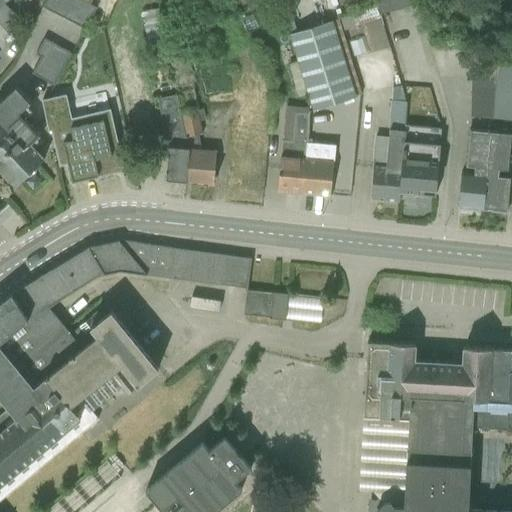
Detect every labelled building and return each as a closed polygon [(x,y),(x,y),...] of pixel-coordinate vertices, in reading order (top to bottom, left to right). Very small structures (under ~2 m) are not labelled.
[(41,84),(78,4),(69,0),(31,0),(18,29),(32,35),(15,72),(41,84)] [(392,0),(362,0),(366,14),(395,8),(392,0)] [(297,107),(342,95),(325,29),(362,19),(359,6),(274,29),(284,64),(275,67),(283,97),(294,95),(297,107)] [(408,37),(374,44),(382,86),(416,79),(408,37)] [(183,66),(184,93),(208,92),(207,65),(183,66)] [(50,93),(30,95),(33,122),(53,120),(50,93)] [(166,109),(173,133),(186,130),(179,105),(166,109)] [(70,183),(120,172),(111,131),(61,141),(70,183)] [(395,202),(403,133),(385,131),(380,167),(368,166),(364,198),(395,202)] [(481,208),(489,134),(467,132),(463,167),(469,168),(468,176),(457,175),(454,205),(481,208)] [(395,202),(424,205),(428,169),(411,167),(415,134),(403,133),(395,202)] [(481,208),(505,210),(508,180),(494,178),(495,172),(508,173),(511,140),(511,136),(489,134),(481,208)] [(0,177),(10,188),(39,159),(21,140),(0,159),(0,177)] [(297,195),(302,146),(278,143),(272,192),(297,195)] [(297,195),(327,198),(332,149),(302,146),(297,195)] [(183,182),(186,149),(162,147),(159,180),(183,182)] [(183,182),(211,185),(214,152),(186,149),(183,182)] [(0,399),(8,409),(0,415),(0,503),(1,503),(82,433),(92,425),(83,415),(123,380),(128,395),(158,367),(105,304),(72,335),(46,308),(91,278),(119,270),(241,287),(238,314),(320,324),(323,296),(247,288),(251,258),(123,240),(88,247),(10,294),(0,302),(0,399)] [(511,511),(511,349),(463,348),(462,360),(453,359),(454,365),(413,362),(414,344),(367,342),(366,357),(363,417),(362,417),(362,420),(363,420),(359,491),(373,491),(377,497),(375,500),(367,499),(367,511),(511,511)] [(201,442),(144,490),(156,504),(162,511),(214,511),(241,490),(234,481),(249,468),(223,437),(208,450),(201,442)]
